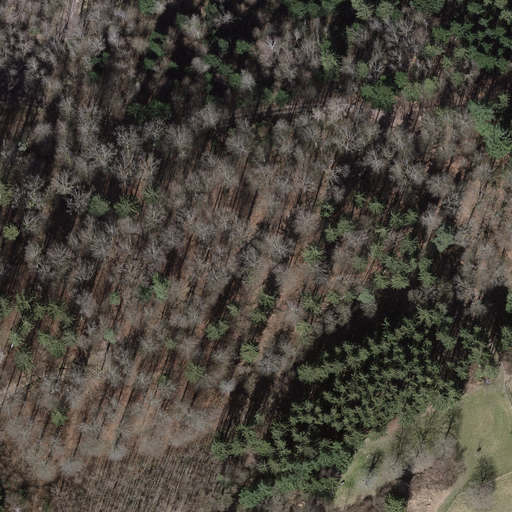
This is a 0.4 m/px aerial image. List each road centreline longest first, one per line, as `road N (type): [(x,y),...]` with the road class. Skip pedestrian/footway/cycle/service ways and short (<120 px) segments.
road 1 (track): [(511,98),(393,119),(361,105),(304,105),(169,126),(6,90)]
road 2 (track): [(511,194),(426,162),(393,119)]
road 3 (track): [(0,94),(65,29),(77,0)]
